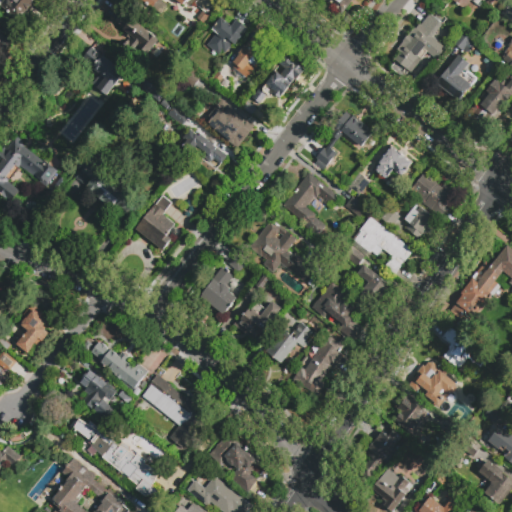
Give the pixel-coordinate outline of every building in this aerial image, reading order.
[(33,0),(31,4),(33,6),(28,13),(25,10),(19,18),(2,5),(3,3),(0,1),(0,0),(33,0)] [(186,0),(182,6),(174,0),(164,0),(156,10),(143,0),(186,0)] [(198,0),(213,0),(216,2),(207,14),(195,4),(198,0)] [(322,0),(352,0),(341,15),(322,0)] [(452,0),(499,0),(498,2),(495,0),(491,6),(483,0),(478,7),(471,1),(464,9),(452,0)] [(155,37),(137,60),(123,50),(131,40),(112,25),(122,12),(155,37)] [(219,56),(207,46),(215,35),(210,31),(221,17),(232,26),(236,20),(248,29),(235,46),(232,44),(230,47),(231,48),(226,53),(223,51),(219,56)] [(432,18),(442,26),(433,37),(448,49),(438,62),(431,56),(427,61),(423,58),(411,73),(395,60),(400,53),(397,50),(414,28),(416,29),(421,23),(425,27),(432,18)] [(0,28),(4,32),(2,34),(7,38),(6,38),(14,45),(5,57),(0,52),(0,28)] [(233,68),(235,66),(232,64),(239,55),(239,54),(245,46),(246,47),(257,33),(259,35),(259,34),(278,49),(266,65),(259,59),(255,65),(258,67),(248,80),(233,68)] [(454,44),(463,33),(477,45),(472,51),(468,49),(465,53),(454,44)] [(511,68),(500,59),(504,55),(502,53),(511,39),(511,68)] [(128,77),(119,89),(118,88),(111,98),(108,95),(106,97),(95,89),(96,87),(92,84),(99,75),(81,60),(91,48),(128,77)] [(459,55),(469,63),(462,72),(465,74),(468,71),(477,79),(459,102),(437,84),(459,55)] [(270,98),(267,96),(260,104),(252,97),(284,56),(296,65),(297,63),(304,69),(280,100),(272,95),(270,98)] [(201,78),(194,88),(184,80),(192,69),(202,76),(201,78)] [(70,102),(61,95),(75,78),(100,98),(88,114),(84,111),(78,119),(68,110),(69,109),(66,107),(70,102)] [(476,104),(496,79),(501,84),(504,80),(508,84),(511,79),(511,99),(500,114),(503,116),(498,122),(476,104)] [(140,94),(149,84),(159,92),(151,102),(140,94)] [(203,121),(205,120),(197,114),(208,101),(213,105),(219,97),(255,125),(237,148),(203,121)] [(252,115),(243,107),(250,98),(259,105),(252,115)] [(189,117),(186,121),(188,123),(183,129),(169,117),(176,108),(189,117)] [(334,157),(326,168),(315,159),(323,149),(324,150),(333,138),(329,135),(345,114),(350,118),(352,115),(373,132),(362,148),(343,133),(328,153),(334,157)] [(226,158),(220,166),(219,165),(217,168),(183,143),(192,131),(199,136),(200,135),(217,148),(216,150),(226,158)] [(58,172),(46,187),(20,166),(7,182),(19,191),(10,203),(0,194),(0,159),(5,153),(2,151),(15,136),(23,142),(22,146),(42,161),(43,160),(58,172)] [(392,146),(413,162),(401,177),(393,170),(386,180),(375,171),(379,165),(378,163),(392,146)] [(132,180),(122,192),(139,205),(129,218),(121,211),(117,216),(109,210),(109,211),(105,211),(100,207),(100,204),(102,202),(85,188),(87,186),(73,175),(85,159),(88,162),(97,152),(107,161),(104,165),(117,176),(121,171),(132,180)] [(410,190),(426,171),(431,176),(430,177),(437,183),(437,184),(441,188),(444,184),(456,194),(449,203),(451,206),(440,219),(421,202),(422,200),(410,190)] [(372,182),(363,194),(362,193),(359,196),(355,193),(356,192),(348,186),(359,172),(372,182)] [(309,173),(342,199),(334,208),(322,198),(318,202),(314,198),(307,207),(317,215),(315,218),(326,226),(317,237),(303,227),(305,225),(282,207),(309,173)] [(136,231),(163,196),(172,203),(163,215),(176,224),(168,235),(170,236),(169,237),(172,239),(162,251),(136,231)] [(353,197),(368,209),(359,219),(344,207),(353,197)] [(404,220),(416,204),(437,220),(420,242),(405,230),(409,224),(404,220)] [(391,229),(379,219),(388,207),(400,217),(391,229)] [(414,252),(394,276),(383,268),(391,257),(387,254),(380,253),(377,257),(373,253),(372,255),(353,240),(370,217),(414,252)] [(315,268),(304,282),(281,264),(273,274),(263,266),(266,262),(252,250),(274,222),(280,227),(281,226),(297,238),(288,251),(293,255),(295,253),(315,268)] [(498,284),(493,291),(490,289),(488,291),(493,295),(483,308),(470,325),(450,310),(462,294),(461,293),(486,261),(491,265),(507,245),(511,248),(511,283),(510,282),(511,279),(511,277),(503,270),(495,281),(498,284)] [(358,267),(343,256),(351,246),(365,257),(358,267)] [(228,264),(236,254),(247,263),(239,273),(228,264)] [(364,265),(389,285),(374,304),(360,293),(368,282),(357,273),(364,265)] [(241,294),(223,316),(199,297),(223,268),(233,277),(228,283),(241,294)] [(272,280),(262,291),(253,284),(262,272),(272,280)] [(324,276),(314,291),(309,287),(320,273),(324,276)] [(354,310),(350,314),(355,318),(353,321),(362,328),(351,342),(339,332),(343,326),(328,314),(324,318),(311,308),(332,282),(349,296),(343,302),(354,310)] [(239,318),(240,319),(254,301),(266,310),(272,301),(282,309),(263,333),(262,332),(260,335),(262,336),(256,344),(233,326),(239,318)] [(28,354),(11,340),(22,327),(20,325),(26,318),(22,315),(30,306),(41,315),(40,315),(47,321),(44,325),(45,325),(43,328),(46,331),(46,332),(48,334),(37,347),(34,344),(32,346),(33,347),(28,354)] [(302,351),(296,345),(280,364),(266,352),(285,330),(291,335),(301,323),(313,333),(309,338),(311,340),(302,351)] [(442,338),(450,328),(489,361),(485,367),(483,365),(478,372),(470,366),(471,365),(466,361),(461,366),(461,367),(460,367),(460,368),(459,368),(458,368),(457,368),(456,368),(456,367),(455,367),(443,358),(449,350),(448,350),(448,349),(448,348),(449,348),(449,347),(450,346),(442,339),(442,338)] [(13,347),(8,353),(0,345),(0,341),(2,339),(3,339),(13,347)] [(294,383),(301,371),(304,372),(310,363),(304,359),(314,342),(320,346),(325,349),(331,339),(343,346),(341,349),(342,350),(340,353),(345,356),(336,372),(332,370),(332,371),(329,370),(322,381),(327,384),(318,398),(294,383)] [(134,389),(101,363),(102,362),(96,357),(103,347),(106,349),(109,352),(110,350),(118,357),(122,352),(129,358),(126,362),(136,370),(140,365),(149,373),(144,379),(143,378),(134,389)] [(0,355),(3,351),(17,362),(9,372),(6,369),(5,372),(0,367),(0,355)] [(440,409),(425,397),(427,394),(420,388),(417,392),(409,385),(418,374),(417,373),(423,366),(425,367),(430,360),(442,370),(441,370),(462,387),(457,394),(458,394),(454,399),(456,401),(452,405),(447,401),(440,409)] [(90,371),(117,391),(107,404),(115,410),(106,421),(82,403),(88,395),(84,392),(85,389),(78,384),(84,376),(86,377),(90,371)] [(161,417),(148,407),(140,418),(132,412),(142,399),(140,397),(157,375),(173,388),(184,397),(184,396),(207,413),(180,449),(168,440),(179,426),(163,414),(161,417)] [(430,423),(416,440),(394,422),(400,413),(396,410),(400,405),(399,404),(406,395),(428,414),(427,416),(428,417),(426,420),(430,423)] [(494,408),(505,417),(497,427),(486,417),(494,408)] [(469,422),(461,432),(452,425),(460,415),(469,422)] [(145,497),(136,489),(138,486),(101,457),(102,456),(89,445),(91,442),(73,428),(78,418),(88,425),(90,423),(89,422),(89,421),(107,434),(104,437),(113,443),(114,441),(118,444),(120,441),(131,448),(129,451),(136,456),(138,454),(147,461),(145,464),(159,473),(152,486),(158,493),(145,497)] [(456,430),(450,437),(442,431),(448,423),(456,430)] [(511,466),(504,459),(507,456),(489,441),(501,426),(508,433),(508,432),(509,432),(510,431),(511,431),(511,466)] [(400,447),(369,483),(360,475),(372,461),(363,454),(382,432),(388,437),(393,430),(402,438),(396,444),(400,447)] [(216,471),(208,461),(230,436),(241,446),(243,444),(257,458),(256,459),(263,466),(254,476),(260,481),(249,496),(231,481),(237,474),(227,462),(216,471)] [(471,458),(460,448),(470,437),(481,447),(471,458)] [(28,464),(20,472),(9,463),(2,472),(0,470),(0,449),(4,453),(9,448),(28,464)] [(405,472),(413,461),(403,455),(396,466),(405,472)] [(56,503),(53,500),(64,487),(63,486),(68,479),(62,474),(75,458),(96,475),(93,479),(108,491),(110,488),(118,495),(116,498),(131,511),(54,511),(58,508),(55,505),(56,503)] [(432,459),(441,467),(434,476),(424,467),(432,459)] [(511,489),(500,504),(483,491),(490,481),(479,472),(488,460),(504,473),(503,474),(511,480),(511,489)] [(443,466),(452,473),(442,485),(434,478),(443,466)] [(392,511),(390,511),(383,506),(386,503),(383,501),(381,497),(380,498),(371,491),(389,470),(399,478),(400,476),(410,483),(403,492),(407,495),(392,511)] [(220,511),(211,504),(207,508),(187,491),(195,481),(205,489),(215,477),(252,507),(247,511),(232,511),(229,509),(226,511),(220,511)] [(418,511),(431,496),(442,506),(444,503),(446,505),(451,500),(460,508),(456,511),(418,511)] [(176,511),(181,506),(187,511),(193,503),(197,506),(198,505),(206,511),(176,511)]
